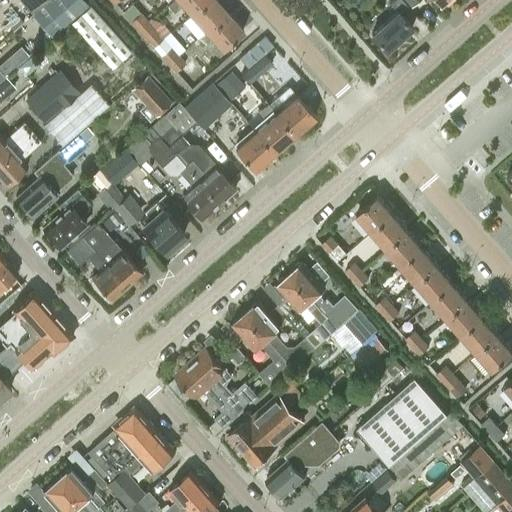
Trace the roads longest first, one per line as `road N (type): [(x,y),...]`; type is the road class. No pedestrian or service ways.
road 1 (residential): [(125,364),(381,145)]
road 2 (residential): [(362,122),(109,343)]
road 3 (residential): [(257,511),(125,364)]
road 4 (residential): [(503,0),(362,122)]
road 5 (residential): [(381,145),(511,32)]
road 6 (residential): [(0,479),(125,364)]
road 7 (residential): [(109,343),(0,220)]
road 8 (residential): [(362,122),(255,0)]
road 9 (residential): [(109,343),(0,439)]
road 10 (residential): [(511,287),(420,188)]
road 11 (residential): [(420,188),(511,108)]
